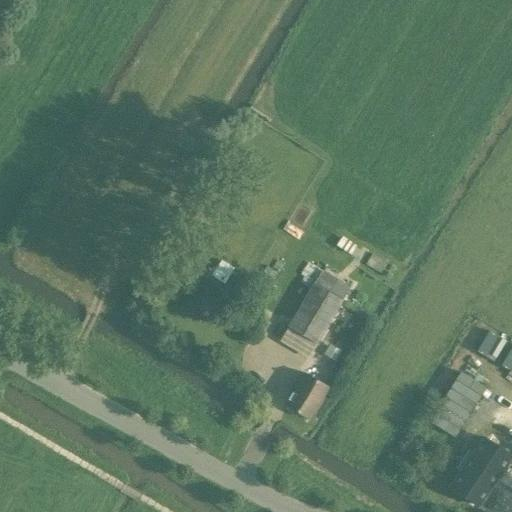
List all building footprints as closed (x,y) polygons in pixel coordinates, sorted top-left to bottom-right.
[(350,255),(355,246),(341,237),(336,246),(350,255)] [(381,274),(388,263),(372,254),(366,265),(381,274)] [(271,281),(261,274),(254,286),(264,293),(271,281)] [(313,285),(289,326),(317,343),(341,301),(313,285)] [(309,419),(328,388),(304,373),(284,405),(309,419)] [(463,470),(451,489),(479,507),(511,457),(484,438),(472,455),(468,453),(459,467),(463,470)] [(487,511),(511,511),(511,457),(498,481),(502,483),(485,511),(487,511)]
